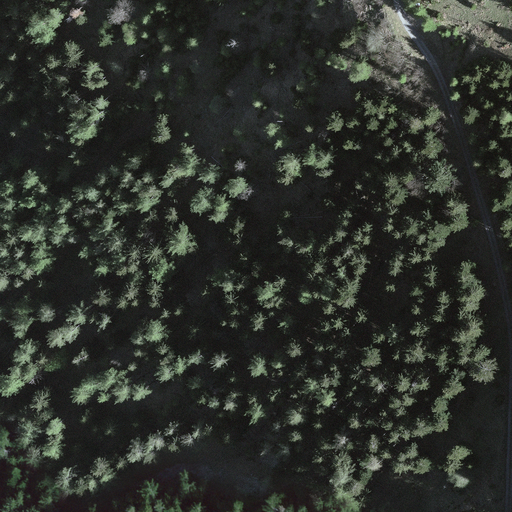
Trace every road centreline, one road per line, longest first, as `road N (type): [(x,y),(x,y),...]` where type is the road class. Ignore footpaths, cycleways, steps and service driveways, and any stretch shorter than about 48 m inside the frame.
road 1 (track): [(395,0),(437,72),(498,266),(511,347)]
road 2 (track): [(511,364),(507,511)]
